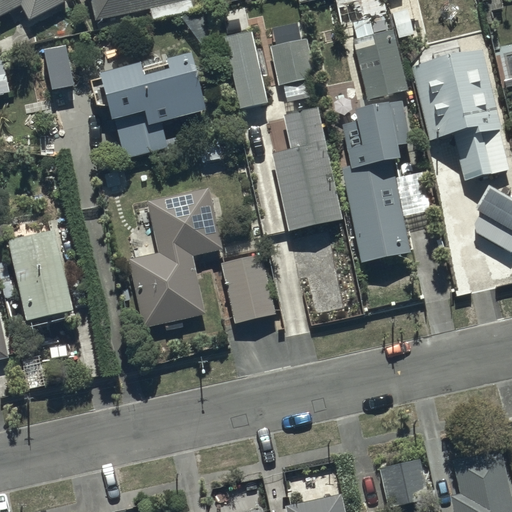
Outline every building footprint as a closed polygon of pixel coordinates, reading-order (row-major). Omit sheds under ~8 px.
[(0,0),(0,17),(19,8),(26,21),(65,2),(64,0),(0,0)] [(87,0),(92,22),(188,1),(187,0),(87,0)] [(331,0),(337,26),(382,17),(379,0),(331,0)] [(353,31),(355,39),(349,40),(364,103),(403,94),(389,31),(370,35),(368,27),(353,31)] [(250,33),(220,39),(235,111),(265,105),(250,33)] [(303,34),(265,43),(274,86),(313,78),(303,34)] [(479,51),(409,68),(427,142),(452,136),(463,182),(507,171),(479,51)] [(134,67),(93,78),(106,123),(111,122),(122,161),(164,150),(157,125),(199,113),(183,57),(158,64),(160,73),(138,79),(134,67)] [(0,62),(0,96),(8,95),(2,62),(0,62)] [(349,120),(339,127),(346,167),(339,168),(356,265),(404,256),(388,165),(393,164),(390,148),(409,145),(402,102),(347,112),(349,120)] [(288,151),(268,155),(285,233),(339,222),(315,110),(281,117),(288,151)] [(478,214),(468,231),(508,254),(511,247),(511,200),(487,186),(472,211),(478,214)] [(205,190),(145,203),(155,255),(126,261),(140,328),(201,315),(189,257),(218,251),(205,190)] [(49,234),(2,243),(18,325),(65,316),(49,234)] [(261,256),(218,265),(231,326),(274,317),(261,256)] [(457,496),(447,498),(449,511),(511,511),(499,452),(450,463),(457,496)] [(420,460),(377,469),(384,507),(427,499),(420,460)] [(343,511),(340,496),(282,508),(283,511),(343,511)]
